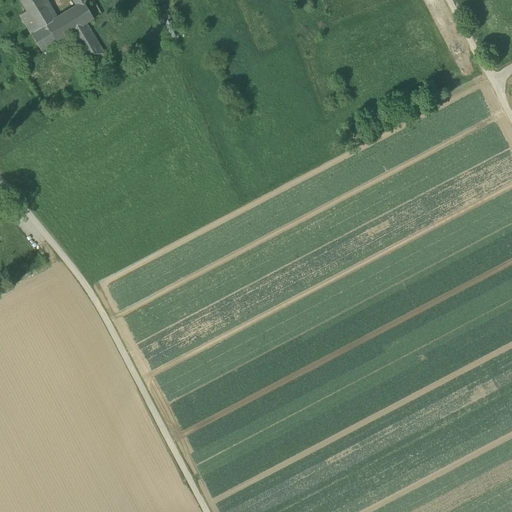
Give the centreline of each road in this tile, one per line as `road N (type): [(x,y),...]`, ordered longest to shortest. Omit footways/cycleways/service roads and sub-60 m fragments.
road 1 (track): [(0,181),(95,298),(207,511)]
road 2 (track): [(450,0),(511,115)]
